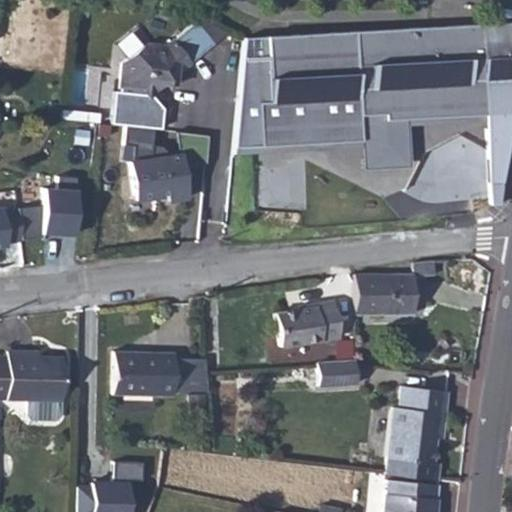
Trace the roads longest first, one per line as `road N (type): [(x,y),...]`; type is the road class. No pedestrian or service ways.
road 1 (residential): [(511,236),(0,294)]
road 2 (secondary): [(484,511),(511,306)]
